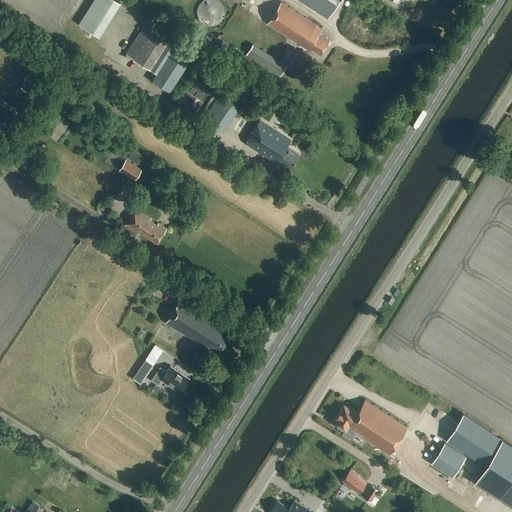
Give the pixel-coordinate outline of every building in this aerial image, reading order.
[(99,37),(121,3),(116,0),(93,0),(79,24),(99,37)] [(197,10),(197,14),(198,19),(201,23),(205,25),(210,26),(215,25),(219,23),(222,20),(224,16),(224,12),(224,8),(222,4),(219,1),(216,0),(204,0),(202,2),(199,5),(197,10)] [(298,0),(329,19),(340,0),(298,0)] [(320,56),(330,41),(318,33),(321,29),(281,3),(267,25),(311,53),(312,51),(320,56)] [(169,91),(195,51),(148,20),(126,54),(157,74),(152,80),(169,91)] [(243,54),(222,41),(217,49),(239,61),(243,54)] [(121,63),(123,60),(117,55),(122,47),(115,42),(107,55),(121,63)] [(113,75),(102,68),(99,73),(110,80),(113,75)] [(289,169),(299,155),(287,147),(291,141),(260,121),(245,144),(276,164),(278,162),(289,169)] [(23,159),(28,151),(22,147),(16,155),(23,159)] [(135,179),(141,169),(125,159),(119,169),(135,179)] [(166,214),(169,208),(160,203),(157,208),(166,214)] [(157,224),(149,219),(150,218),(135,209),(124,226),(137,234),(138,232),(156,243),(165,228),(158,223),(157,224)] [(219,352),(231,333),(220,327),(222,324),(180,299),(165,322),(207,348),(209,346),(219,352)] [(142,337),(145,332),(140,328),(136,334),(142,337)] [(136,363),(141,355),(135,351),(130,359),(136,363)] [(125,387),(137,365),(127,359),(115,382),(125,387)] [(145,359),(132,378),(140,384),(153,364),(145,359)] [(160,367),(151,379),(158,384),(160,380),(180,392),(189,378),(170,365),(166,371),(160,367)] [(343,404),(331,422),(345,431),(344,433),(346,435),(352,439),(352,438),(353,437),(354,435),(356,433),(389,454),(407,427),(364,400),(356,412),(343,404)] [(463,414),(447,440),(486,465),(502,439),(463,414)] [(486,465),(475,482),(511,505),(511,444),(502,439),(486,465)] [(33,457),(38,450),(23,440),(18,446),(33,457)] [(453,476),(466,455),(445,442),(432,463),(453,476)] [(406,456),(400,461),(405,465),(410,460),(406,456)] [(358,493),(366,482),(358,476),(358,475),(351,469),(342,481),(344,482),(342,485),(350,490),(351,489),(358,493)] [(370,502),(378,490),(372,485),(363,497),(370,502)] [(338,493),(334,498),(340,502),(344,497),(338,493)] [(308,511),(310,509),(294,499),(290,506),(278,499),(269,511),(308,511)] [(41,511),(43,509),(32,501),(24,511),(41,511)]
